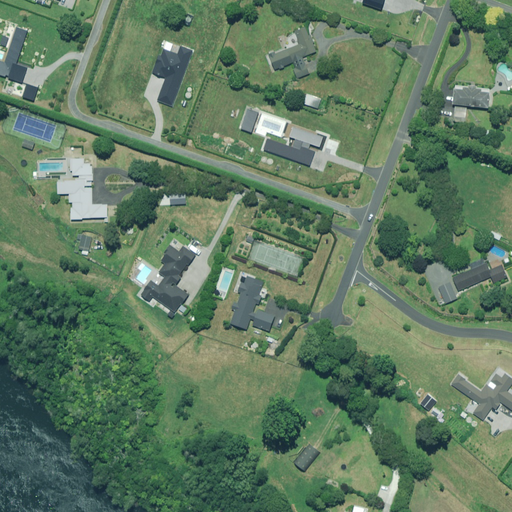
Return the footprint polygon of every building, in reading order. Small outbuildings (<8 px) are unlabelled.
[(310,36),(307,27),(295,31),(300,45),(270,56),(274,65),(272,66),(275,75),(281,73),(280,70),(285,68),(285,67),(292,64),(298,79),(310,74),(304,57),(317,53),(311,36),(310,36)] [(490,90),(477,88),(456,86),(454,105),(488,109),(490,90)] [(468,112),(455,111),(454,122),(467,124),(468,112)] [(37,144),(26,139),(23,147),(34,151),(37,144)] [(93,167),(91,167),(91,164),(86,164),(86,159),(71,159),(71,172),(73,172),(73,177),(76,177),(77,182),(59,182),(59,195),(70,195),(71,203),(72,203),(73,220),(84,220),(84,219),(108,218),(108,205),(93,206),(93,167)] [(38,195),(33,200),(41,208),(46,204),(38,195)] [(256,235),(250,233),(247,242),(253,244),(256,235)] [(93,238),(79,235),(78,240),(82,240),(80,250),(90,252),(93,238)] [(180,252),(171,246),(162,261),(166,264),(160,274),(166,277),(161,285),(153,280),(142,296),(151,302),(154,298),(183,317),(188,309),(183,306),(190,295),(177,287),(182,278),(180,277),(188,264),(190,266),(197,255),(184,247),(180,252)] [(486,264),(483,257),(470,263),(473,270),(454,278),(459,292),(492,278),(494,284),(508,278),(503,266),(492,271),(488,263),(486,264)] [(264,282),(248,277),(245,285),(242,284),(239,294),(242,295),(238,304),(235,303),(232,310),(236,311),(231,324),(248,330),(252,320),(255,321),(253,326),(271,332),(276,317),(259,310),(257,314),(254,313),(257,304),(260,305),(263,298),(259,296),(264,282)] [(458,299),(451,283),(440,288),(447,304),(458,299)] [(321,453),(310,445),(295,463),(306,472),(321,453)]
